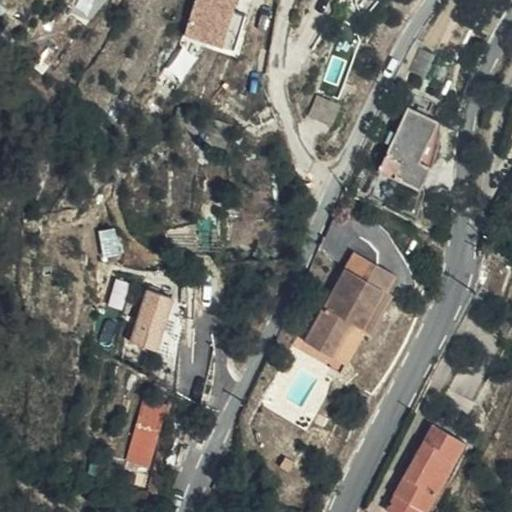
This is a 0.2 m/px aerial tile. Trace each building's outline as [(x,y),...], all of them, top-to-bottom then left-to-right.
[(228,17),(233,0),(195,0),(182,41),(231,57),(242,21),(228,17)] [(366,83),(356,79),(353,91),(363,94),(366,83)] [(306,128),(329,136),(339,113),(316,104),(306,128)] [(409,118),(384,181),(422,197),(431,172),(419,168),(435,128),(424,125),(429,109),(413,104),(409,118)] [(208,114),(192,109),(183,138),(198,142),(208,114)] [(403,116),(377,178),(384,181),(409,118),(403,116)] [(110,217),(98,218),(98,242),(110,241),(110,217)] [(219,229),(175,237),(202,237),(201,260),(219,260),(219,229)] [(202,237),(175,237),(175,245),(164,245),(164,260),(201,260),(202,237)] [(332,323),(355,265),(353,264),(324,319),(332,323)] [(356,288),(364,270),(355,265),(332,323),(335,324),(343,306),(341,304),(351,285),(352,286),(356,288)] [(367,272),(364,270),(356,288),(359,289),(367,272)] [(359,289),(356,288),(350,302),(326,359),(323,367),(333,372),(351,338),(364,344),(369,347),(391,307),(386,304),(394,287),(367,272),(359,289)] [(105,283),(90,281),(86,311),(101,314),(105,283)] [(350,302),(356,288),(352,286),(351,285),(341,304),(343,306),(335,324),(332,323),(330,328),(317,363),(323,367),(326,359),(350,302)] [(172,306),(148,299),(134,349),(159,356),(172,306)] [(330,328),(332,323),(324,319),(305,356),(317,363),(330,328)] [(345,379),(364,344),(351,338),(333,372),(345,379)] [(138,356),(127,353),(123,363),(135,366),(138,356)] [(148,432),(162,436),(172,402),(157,399),(148,432)] [(159,447),(162,436),(148,432),(145,443),(159,447)] [(432,511),(463,456),(432,438),(392,511),(432,511)] [(196,448),(180,439),(166,469),(181,477),(196,448)] [(113,455),(84,446),(79,465),(108,472),(113,455)]
